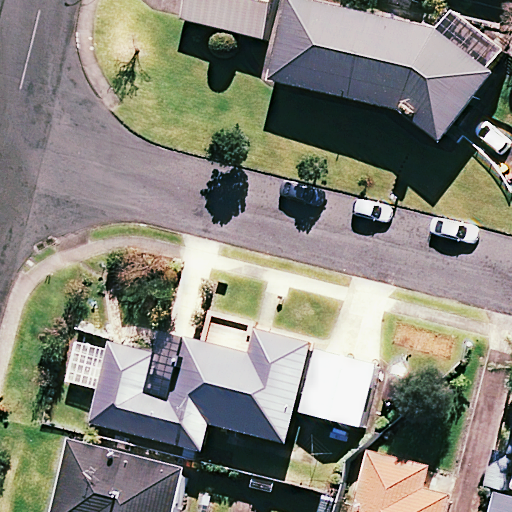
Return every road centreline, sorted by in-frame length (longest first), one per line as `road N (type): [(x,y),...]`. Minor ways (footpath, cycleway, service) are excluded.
road 1 (residential): [(4,145),(511,280)]
road 2 (residential): [(42,0),(4,145)]
